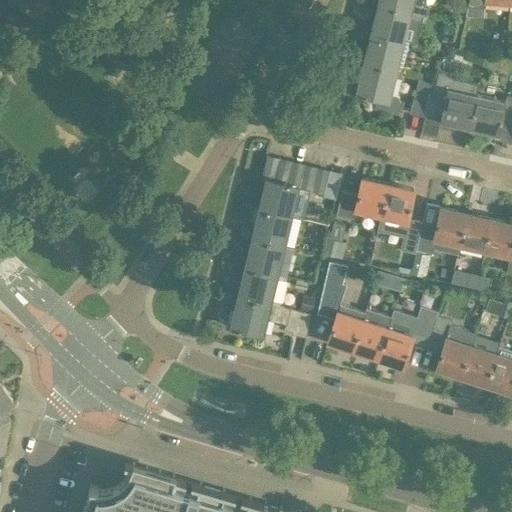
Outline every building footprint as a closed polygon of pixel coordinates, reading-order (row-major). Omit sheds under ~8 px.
[(422,14),(423,13),(425,14),(428,4),(423,3),(423,0),(373,0),(373,2),(422,14)] [(484,0),(496,0),(511,1),(510,0),(469,0),(466,16),(483,17),(484,0)] [(376,11),(371,32),(404,40),(409,17),(412,18),(414,22),(421,24),(423,15),(422,14),(373,2),(371,10),(376,11)] [(361,53),(359,60),(403,70),(403,71),(410,41),(404,40),(371,32),(365,54),(361,53)] [(401,77),(403,70),(359,60),(357,67),(362,68),(356,91),(377,96),(374,107),(397,113),(400,100),(397,93),(391,92),(395,76),(401,77)] [(440,120),(468,127),(475,95),(478,83),(453,78),(454,74),(438,70),(432,94),(429,94),(425,113),(441,116),(440,120)] [(409,111),(423,115),(429,92),(432,92),(435,80),(418,76),(416,88),(415,88),(409,111)] [(504,102),(475,95),(468,127),(485,130),(485,133),(498,138),(510,141),(511,130),(511,95),(506,94),(504,102)] [(267,153),(261,178),(273,181),(280,156),(267,153)] [(293,159),(280,156),(273,181),(287,184),(293,159)] [(305,162),(293,159),(287,184),(299,187),(305,162)] [(318,165),(305,162),(299,187),(312,190),(318,165)] [(330,168),(318,165),(312,190),(324,193),(330,168)] [(258,209),(291,217),(299,187),(287,184),(273,181),(261,178),(259,186),(263,187),(258,209)] [(355,208),(381,214),(388,184),(362,178),(359,191),(341,187),(335,212),(353,216),(355,208)] [(381,214),(378,229),(404,234),(401,247),(415,250),(416,247),(422,221),(408,218),(414,190),(388,184),(381,214)] [(422,221),(416,247),(432,250),(433,246),(456,251),(459,242),(461,243),(468,213),(439,206),(435,224),(422,221)] [(249,230),(247,238),(284,246),(285,244),(291,245),(298,218),(291,217),(258,209),(253,231),(249,230)] [(493,218),(468,213),(461,243),(486,249),(493,218)] [(511,251),(511,222),(493,218),(486,249),(511,254),(511,251)] [(335,256),(338,240),(343,241),(347,223),(333,220),(325,253),(335,256)] [(241,260),(240,266),(278,275),(284,246),(247,238),(245,244),(250,245),(246,261),(241,260)] [(415,252),(411,272),(425,275),(429,255),(415,252)] [(329,259),(326,272),(322,286),(339,290),(347,264),(329,259)] [(235,289),(233,296),(270,305),(278,275),(240,266),(238,273),(243,274),(239,290),(235,289)] [(452,281),(477,287),(480,274),(455,268),(452,281)] [(383,272),(380,283),(399,288),(402,277),(383,272)] [(489,276),(480,274),(477,287),(486,289),(489,276)] [(311,314),(270,305),(233,296),(231,303),(235,304),(230,326),(263,334),(267,317),(286,322),(285,327),(292,329),(292,332),(306,335),(311,314)] [(304,296),(301,308),(310,310),(313,298),(304,296)] [(500,315),(506,317),(511,301),(504,299),(500,315)] [(327,341),(352,349),(362,319),(337,310),(327,341)] [(412,335),(387,327),(377,357),(402,366),(410,342),(426,347),(436,315),(427,312),(424,320),(418,318),(412,335)] [(436,313),(436,315),(426,347),(440,352),(435,368),(461,376),(475,333),(476,331),(452,324),(453,319),(436,313)] [(387,327),(362,319),(352,349),(377,357),(387,327)] [(498,341),(475,333),(461,376),(485,384),(495,353),(494,353),(498,341)] [(511,358),(495,353),(485,384),(510,392),(511,387),(511,358)] [(0,383),(0,409),(1,408),(12,401),(0,383)] [(9,419),(1,408),(0,409),(0,451),(3,452),(9,419)] [(296,511),(298,510),(189,478),(132,461),(129,469),(115,466),(103,473),(99,487),(90,484),(81,511),(296,511)]
